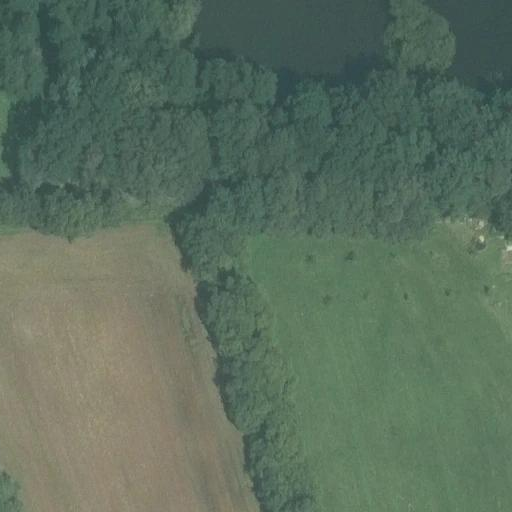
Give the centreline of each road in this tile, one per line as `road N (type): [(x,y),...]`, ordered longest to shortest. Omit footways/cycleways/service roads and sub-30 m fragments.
road 1 (track): [(511,135),(325,138),(0,54)]
road 2 (unclassified): [(0,197),(511,177)]
